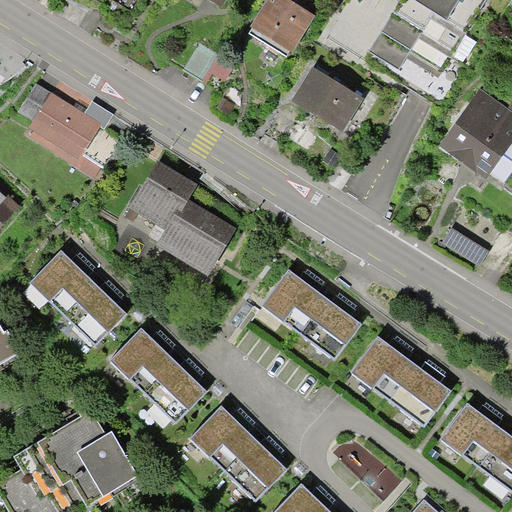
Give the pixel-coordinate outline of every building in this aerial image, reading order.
[(265,0),(250,25),(252,27),(291,51),(293,52),(315,15),(290,0),(265,0)] [(486,0),(400,0),(369,51),(399,70),(406,58),(438,78),(486,0)] [(287,57),(291,51),(252,27),(249,33),(287,57)] [(235,65),(183,33),(167,60),(219,91),(235,65)] [(344,132),(364,98),(313,66),(292,100),(344,132)] [(33,121),(52,92),(37,83),(18,112),(33,121)] [(508,108),(480,88),(438,146),(485,180),(511,142),(511,103),(508,108)] [(85,113),(52,92),(33,121),(29,128),(31,129),(27,135),(94,179),(101,167),(82,155),(100,127),(102,124),(85,113)] [(93,101),(85,113),(102,124),(100,127),(104,129),(113,114),(93,101)] [(341,155),(331,149),(323,161),(333,167),(341,155)] [(198,184),(158,160),(129,208),(165,229),(156,245),(208,276),(238,228),(190,199),(198,184)] [(0,228),(20,206),(0,187),(0,228)] [(489,251),(452,227),(442,243),(480,266),(489,251)] [(62,249),(30,282),(95,347),(128,314),(118,304),(122,299),(105,282),(100,287),(89,276),(94,271),(76,254),(72,259),(62,249)] [(300,277),(289,269),(261,305),(335,361),(363,324),(352,315),(356,310),(337,295),(331,301),(319,292),(324,285),(304,271),(300,277)] [(0,364),(22,352),(8,330),(5,332),(0,323),(0,364)] [(142,328),(110,360),(175,424),(208,391),(198,381),(202,377),(185,360),(180,365),(169,354),(173,349),(156,332),(152,337),(142,328)] [(389,344),(378,336),(351,372),(424,427),(452,391),(441,382),(445,376),(426,362),(421,368),(409,359),(413,354),(393,339),(389,344)] [(479,411),(467,402),(440,439),(511,492),(511,432),(511,434),(498,425),(503,419),(483,405),(479,411)] [(231,415),(222,405),(190,437),(256,502),(288,470),(278,460),(282,455),(265,438),(261,443),(249,431),(254,427),(236,410),(231,415)] [(81,416),(14,456),(21,469),(0,481),(0,511),(90,511),(87,506),(138,474),(112,431),(107,434),(89,406),(79,412),(81,416)] [(302,483),(273,511),(331,511),(329,509),(334,504),(317,487),(312,493),(302,483)] [(438,511),(424,499),(412,511),(438,511)]
